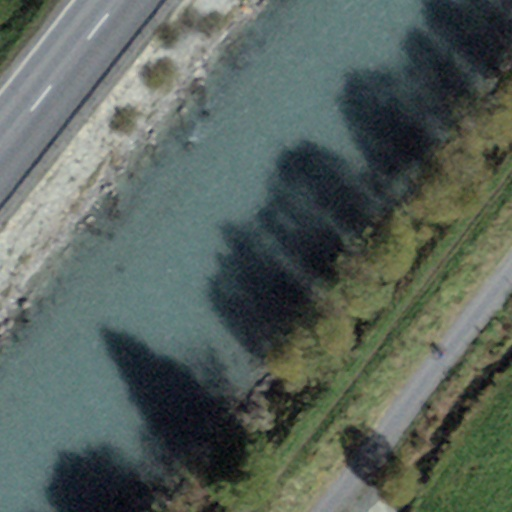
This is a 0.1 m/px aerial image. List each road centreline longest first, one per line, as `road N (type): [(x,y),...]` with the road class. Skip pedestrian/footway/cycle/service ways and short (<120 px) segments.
road 1 (track): [(511,269),(327,511)]
road 2 (primary): [(120,0),(0,152)]
